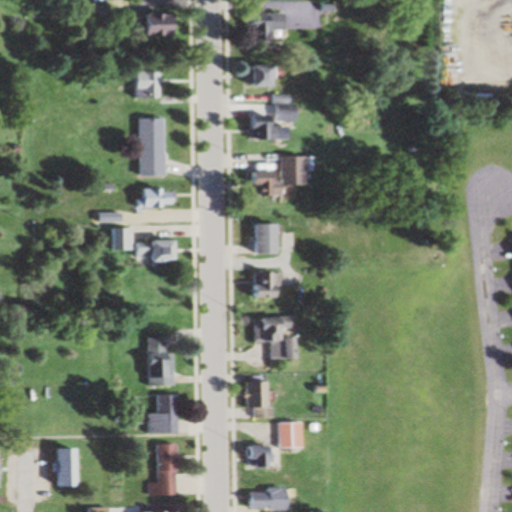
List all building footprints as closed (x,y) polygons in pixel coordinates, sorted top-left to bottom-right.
[(240,41),(276,41),(276,14),(240,14),(240,41)] [(164,16),(128,16),(128,37),(164,37),(164,16)] [(238,66),(238,88),(271,88),(271,77),(279,77),(279,66),(238,66)] [(153,99),(153,72),(126,72),(126,99),(153,99)] [(247,140),(270,140),(270,127),(265,127),(265,115),(240,115),(240,129),(247,129),(247,140)] [(130,177),(158,177),(158,118),(130,118),(130,177)] [(298,185),(298,157),(273,157),(273,185),(298,185)] [(268,196),(268,172),(242,172),(242,185),(252,185),(252,196),(268,196)] [(131,208),(162,208),(162,189),(131,189),(131,208)] [(245,225),(245,254),(268,254),(267,225),(245,225)] [(128,251),(128,262),(164,261),(164,241),(127,241),(127,228),(103,228),(103,251),(128,251)] [(244,299),(268,299),(268,287),(278,287),(278,273),(244,273),(244,299)] [(246,343),(262,343),(263,361),(287,361),(287,337),(276,337),(276,328),(284,328),(284,318),(246,318),(246,343)] [(166,387),(166,337),(139,337),(140,387),(166,387)] [(238,409),(246,409),(246,420),(263,420),(263,383),(238,383),(238,409)] [(141,415),(141,431),(170,431),(170,396),(150,396),(150,415),(141,415)] [(295,450),(295,423),(271,423),(271,450),(295,450)] [(149,446),(149,484),(142,484),(142,497),(168,497),(168,446),(149,446)] [(239,447),(239,469),(262,469),(262,447),(239,447)] [(46,450),(46,487),(69,487),(69,450),(46,450)] [(241,510),(279,510),(279,491),(241,491),(241,510)]
